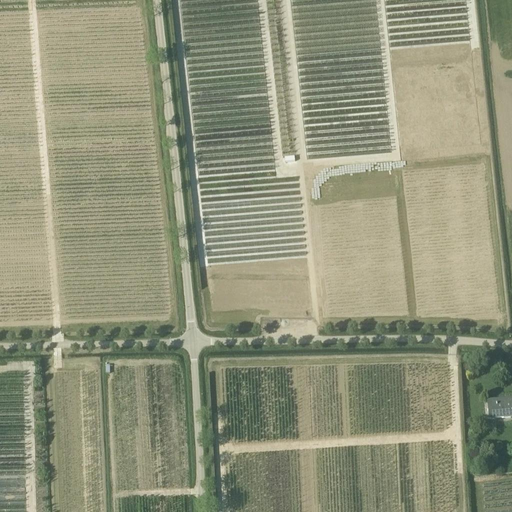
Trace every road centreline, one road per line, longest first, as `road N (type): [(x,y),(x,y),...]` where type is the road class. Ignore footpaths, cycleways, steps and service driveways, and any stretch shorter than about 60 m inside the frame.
road 1 (unclassified): [(191,342),(155,0)]
road 2 (unclassified): [(511,344),(191,342)]
road 3 (unclassified): [(0,347),(191,342)]
road 4 (unclassified): [(205,511),(191,342)]
